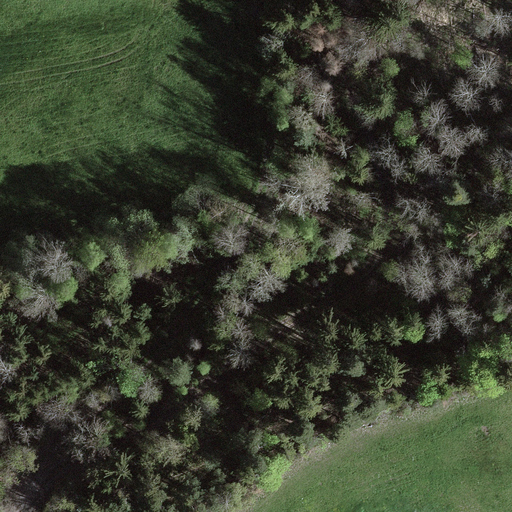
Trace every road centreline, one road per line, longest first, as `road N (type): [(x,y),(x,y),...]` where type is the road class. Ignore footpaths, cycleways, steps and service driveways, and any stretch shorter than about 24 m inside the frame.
road 1 (track): [(34,511),(36,489),(60,464),(211,380),(244,347),(365,277),(390,244),(386,173),(349,80),(339,0)]
road 2 (track): [(36,489),(42,459),(71,424),(199,295),(238,238),(267,172)]
